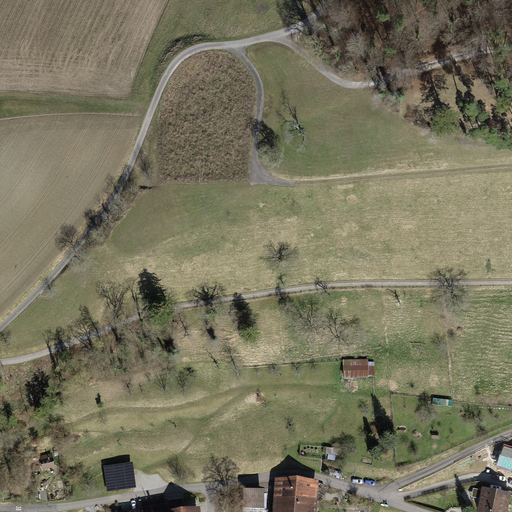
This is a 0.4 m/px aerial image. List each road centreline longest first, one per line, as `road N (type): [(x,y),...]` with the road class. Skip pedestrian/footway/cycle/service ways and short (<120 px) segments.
road 1 (track): [(0,361),(182,305),(340,283),(511,281)]
road 2 (residential): [(418,511),(302,473),(49,508),(0,507)]
road 3 (track): [(233,50),(258,81),(255,156),(272,179),(314,183),(511,166)]
road 4 (track): [(0,328),(67,259),(118,188),(172,67),(208,46),(233,50)]
road 5 (track): [(276,36),(357,84),(511,46)]
